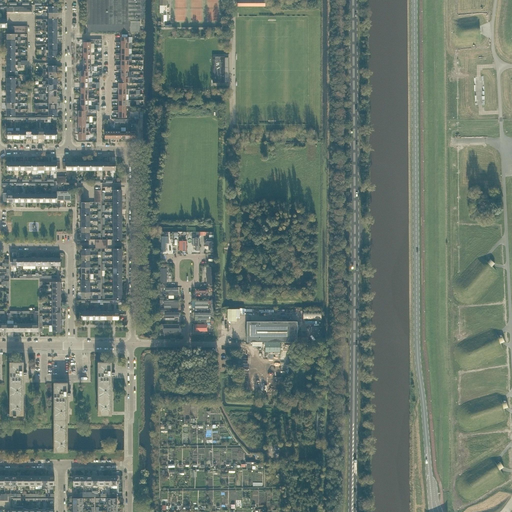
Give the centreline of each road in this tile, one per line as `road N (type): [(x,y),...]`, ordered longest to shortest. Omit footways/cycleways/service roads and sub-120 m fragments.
road 1 (primary): [(352,511),(353,0)]
road 2 (unclassified): [(414,0),(417,354),(427,446)]
road 3 (residential): [(132,344),(130,151),(101,150)]
road 4 (residential): [(71,344),(70,248),(0,248)]
road 5 (residential): [(101,150),(111,36),(67,36)]
